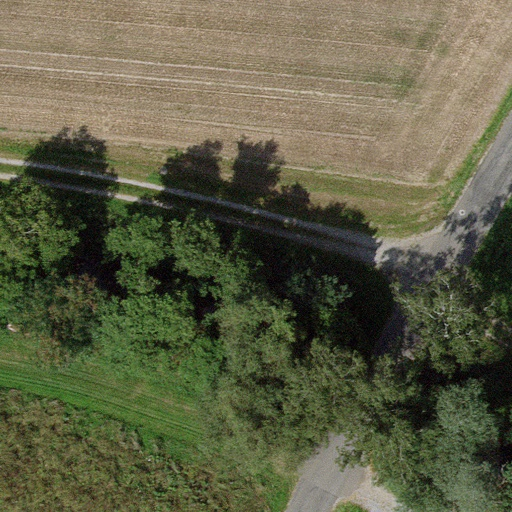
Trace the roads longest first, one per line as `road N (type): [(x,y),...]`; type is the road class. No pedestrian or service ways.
road 1 (track): [(511,339),(426,282),(203,210),(0,175)]
road 2 (track): [(0,364),(166,402),(336,473),(392,511)]
road 3 (unclassified): [(320,511),(426,282),(511,143)]
